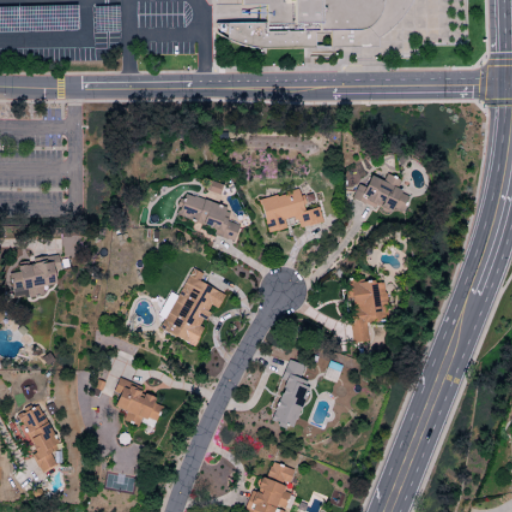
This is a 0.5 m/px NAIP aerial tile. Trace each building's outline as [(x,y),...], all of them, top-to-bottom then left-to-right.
[(404,0),(238,0),(238,5),(263,4),(263,22),(217,24),(214,33),(224,32),(225,40),(254,50),(313,47),(312,37),(314,31),(327,31),(327,48),(373,46),(384,50),(386,42),(386,39),(392,32),(404,0)] [(367,175),(363,187),(355,184),(350,199),(389,213),(390,208),(399,212),(405,195),(394,190),(397,179),(384,174),(381,181),(367,175)] [(265,233),(284,229),(282,220),(293,217),(296,228),(320,223),(316,204),(313,204),(310,193),(297,196),(296,191),(257,199),(265,233)] [(175,217),(213,228),(211,236),(232,241),(237,225),(223,221),(227,207),(181,195),(175,217)] [(54,284),(51,272),(58,270),(56,258),(15,266),(16,272),(8,274),(13,300),(42,295),(41,287),(54,284)] [(192,346),(201,328),(199,327),(209,305),(216,309),(222,294),(197,282),(201,274),(189,268),(176,296),(167,292),(156,316),(162,319),(157,329),(192,346)] [(342,285),(351,346),(372,343),(369,322),(386,319),(380,279),(342,285)] [(302,365),(285,360),(279,380),(282,381),(269,423),(292,430),(307,382),(298,379),(302,365)] [(112,407),(124,411),(121,420),(135,425),(138,417),(154,422),(159,406),(150,403),(152,398),(138,393),(140,387),(116,379),(111,392),(117,394),(112,407)] [(54,465),(48,453),(57,449),(37,404),(14,414),(32,454),(30,455),(38,472),(54,465)] [(241,511),(281,511),(286,493),(281,492),(284,482),(287,484),(291,469),(268,463),(264,479),(258,478),(254,492),(248,491),(241,511)]
